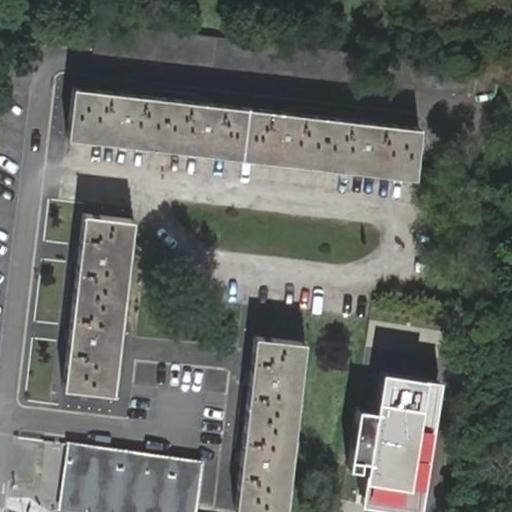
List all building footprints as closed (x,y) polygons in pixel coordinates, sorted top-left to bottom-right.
[(469,93),(473,64),(392,55),(97,24),(93,52),(469,93)] [(73,87),(67,137),(413,175),(420,124),(73,87)] [(81,212),(61,386),(111,392),(129,218),(81,212)] [(254,332),(233,509),(258,511),(283,511),(304,338),(254,332)] [(380,370),(360,504),(414,511),(418,511),(439,379),(380,370)] [(62,496),(110,503),(110,510),(144,507),(181,511),(192,511),(199,462),(150,455),(114,451),(68,444),(62,496)] [(312,511),(332,511),(335,494),(315,491),(312,511)]
